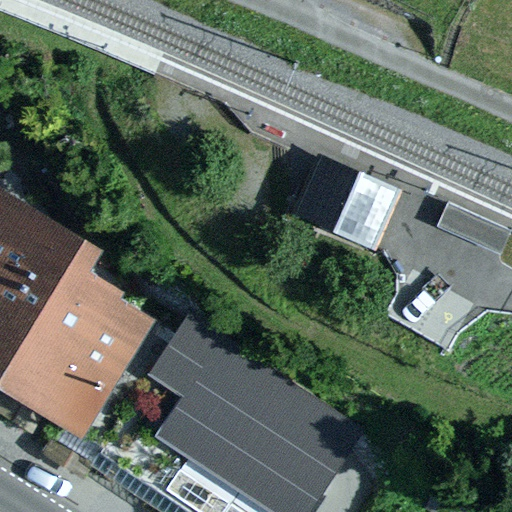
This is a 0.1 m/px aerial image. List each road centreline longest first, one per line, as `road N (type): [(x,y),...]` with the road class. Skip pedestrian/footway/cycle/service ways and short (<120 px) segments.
road 1 (track): [(511,414),(279,310),(182,246),(93,96)]
road 2 (unclassified): [(251,0),(511,114)]
